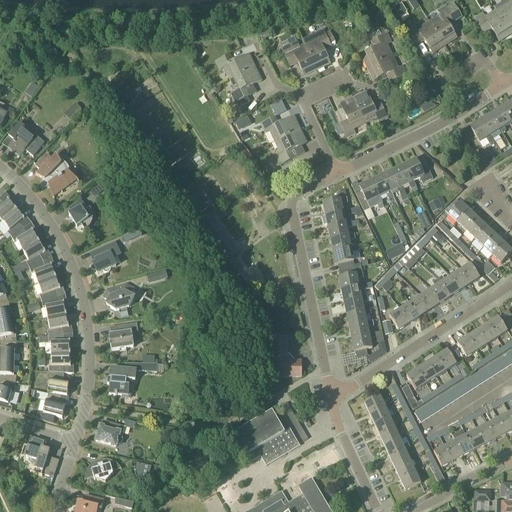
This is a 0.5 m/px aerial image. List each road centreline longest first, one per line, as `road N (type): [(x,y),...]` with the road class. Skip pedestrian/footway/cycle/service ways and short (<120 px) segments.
road 1 (residential): [(74,443),(91,385),(83,296),(59,238),(0,169)]
road 2 (residential): [(333,398),(290,209),(298,193),(337,175)]
road 3 (residential): [(333,398),(511,286)]
road 4 (residential): [(337,175),(501,86)]
road 5 (residential): [(375,511),(332,413),(333,398)]
